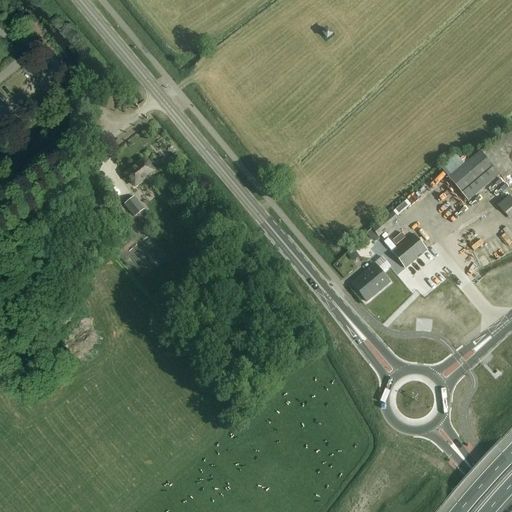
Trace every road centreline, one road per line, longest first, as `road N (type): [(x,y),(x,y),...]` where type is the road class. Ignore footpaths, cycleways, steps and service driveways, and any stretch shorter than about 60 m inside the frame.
road 1 (primary): [(344,316),(160,97)]
road 2 (unclassified): [(0,219),(160,97)]
road 3 (primary): [(160,97),(78,0)]
